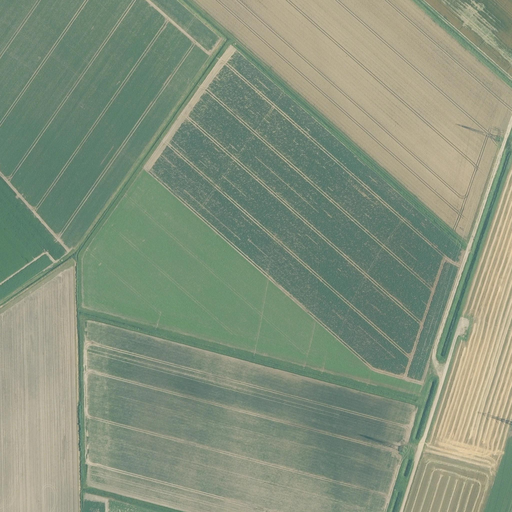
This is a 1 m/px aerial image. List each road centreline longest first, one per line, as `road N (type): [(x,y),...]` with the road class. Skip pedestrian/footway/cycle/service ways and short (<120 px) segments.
road 1 (track): [(443,375),(432,358),(511,116)]
road 2 (unclassified): [(401,511),(456,333)]
